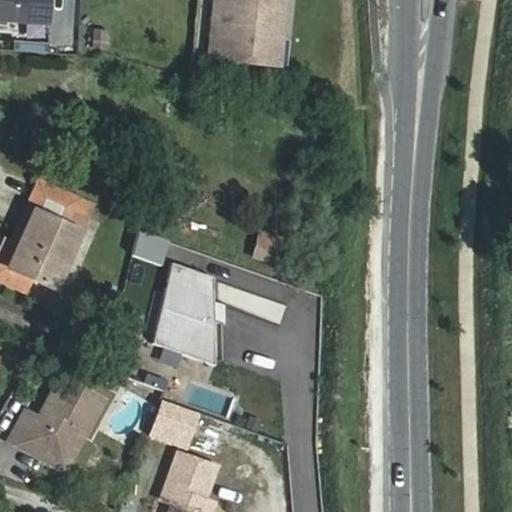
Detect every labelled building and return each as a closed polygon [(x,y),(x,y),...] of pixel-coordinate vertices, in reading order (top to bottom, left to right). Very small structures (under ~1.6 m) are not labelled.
[(0,0),(0,21),(49,24),(51,0),(0,0)] [(287,0),(215,0),(210,62),(281,68),(287,0)] [(55,290),(92,205),(44,184),(2,281),(26,292),(32,279),(55,290)] [(262,235),(255,259),(274,264),(281,240),(262,235)] [(149,343),(211,365),(209,278),(169,263),(149,343)] [(98,400),(58,378),(37,416),(24,409),(7,441),(21,449),(24,443),(46,455),(63,450),(75,427),(82,430),(98,400)] [(46,455),(24,443),(21,449),(60,470),(82,430),(75,427),(63,450),(46,455)] [(214,467),(176,454),(160,500),(172,504),(168,511),(209,511),(212,504),(202,500),(214,467)]
